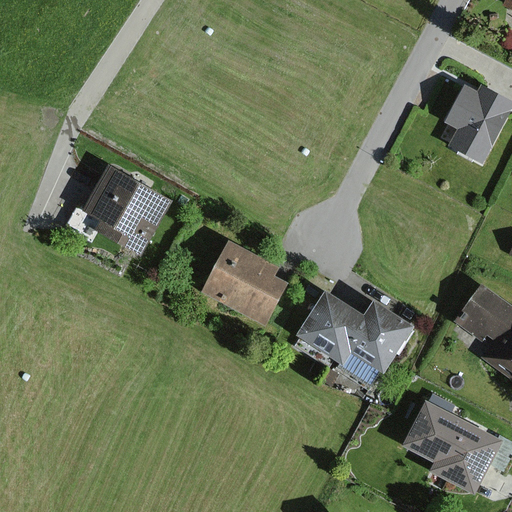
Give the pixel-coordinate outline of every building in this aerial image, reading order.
[(484,165),(511,112),(511,100),(482,85),(478,92),(465,85),(444,123),(458,130),(449,146),(484,165)] [(85,208),(79,204),(65,228),(92,244),(98,232),(142,257),(173,202),(110,165),(85,208)] [(281,268),(230,241),(202,293),(266,327),(289,284),(276,277),(281,268)] [(511,305),(482,284),(454,322),(489,348),(482,358),(511,380),(511,305)] [(338,361),(367,316),(326,291),(297,336),(302,339),(297,345),(329,366),(334,358),(338,361)] [(338,361),(335,368),(370,390),(381,372),(385,375),(414,328),(374,304),(367,316),(338,361)] [(340,374),(330,369),(323,383),(332,388),(340,374)] [(498,438),(426,400),(402,446),(435,463),(430,472),(432,473),(427,484),(443,492),(448,482),(476,496),(492,466),(504,473),(511,457),(511,441),(500,435),(498,438)]
